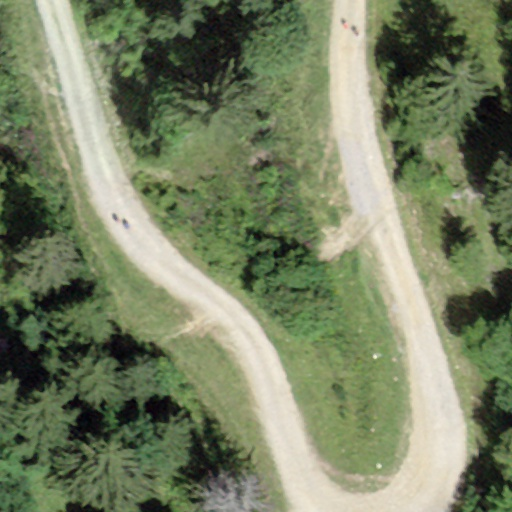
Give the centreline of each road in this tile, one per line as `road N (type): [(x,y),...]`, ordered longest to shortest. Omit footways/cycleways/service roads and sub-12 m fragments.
road 1 (track): [(347,511),(128,231),(86,122),(62,0)]
road 2 (track): [(344,0),(369,170),(501,451),(511,484),(508,511)]
